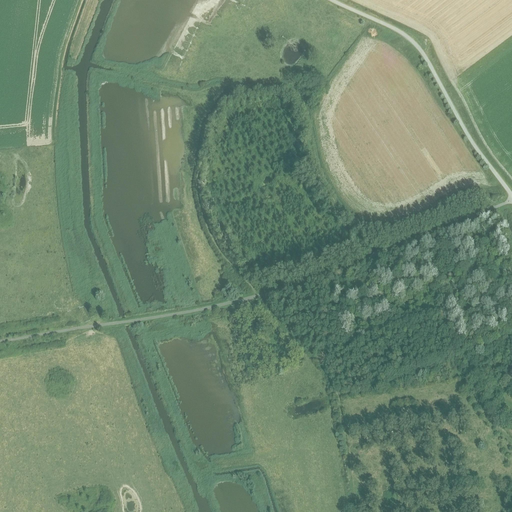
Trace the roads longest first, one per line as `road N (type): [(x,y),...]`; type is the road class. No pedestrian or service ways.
road 1 (unclassified): [(511,200),(257,296),(81,327)]
road 2 (unclassified): [(511,196),(419,49),(331,0)]
